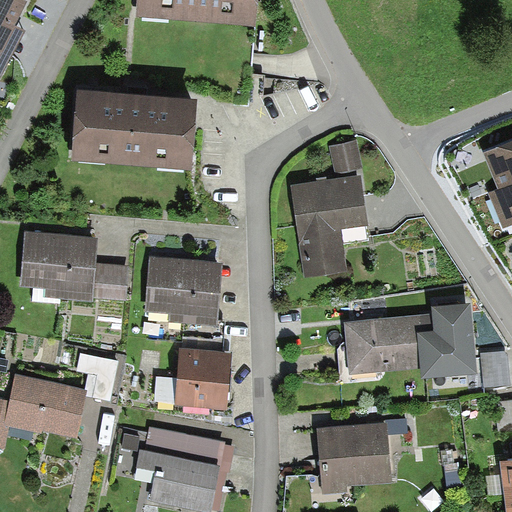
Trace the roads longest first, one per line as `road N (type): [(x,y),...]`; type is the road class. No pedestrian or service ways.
road 1 (residential): [(360,93),(283,145),(259,178),(262,511)]
road 2 (residential): [(400,153),(511,320)]
road 3 (residential): [(0,156),(77,0)]
road 4 (residential): [(400,153),(437,128),(511,101)]
